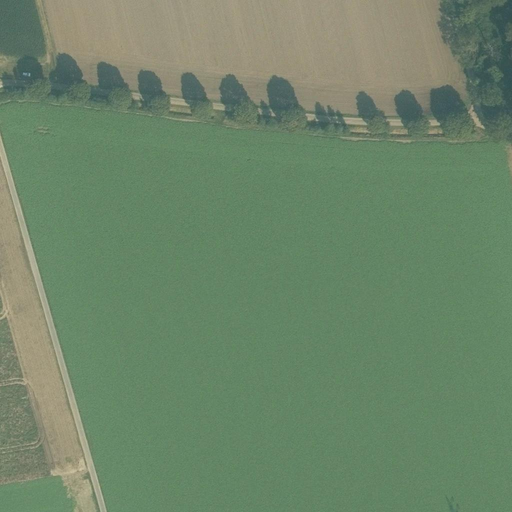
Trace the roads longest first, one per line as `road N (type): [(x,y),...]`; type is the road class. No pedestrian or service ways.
road 1 (unclassified): [(483,118),(413,125),(294,117),(0,82)]
road 2 (unclassified): [(0,143),(103,511)]
road 3 (unclassified): [(483,118),(448,0)]
